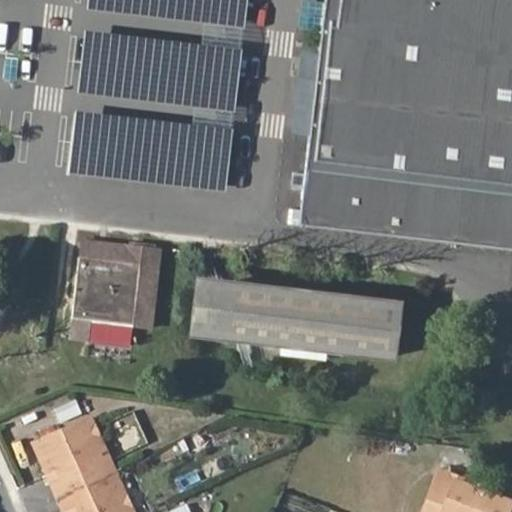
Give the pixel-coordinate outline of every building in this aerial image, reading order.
[(511,0),(327,0),(320,55),(302,54),(300,75),(318,77),(312,131),(301,223),(511,249),(511,0)] [(312,131),(318,77),(300,75),(295,130),(312,131)] [(144,258),(84,251),(77,315),(136,321),(144,258)] [(392,349),(399,304),(214,280),(209,286),(204,298),(202,307),(202,315),(205,323),(209,328),(392,349)] [(117,468),(93,414),(87,417),(110,471),(117,468)] [(65,474),(58,477),(57,477),(64,492),(110,471),(87,417),(39,438),(53,471),(55,470),(62,467),(65,474)] [(32,441),(46,474),(53,471),(39,438),(32,441)] [(465,474),(439,465),(436,475),(462,485),(465,474)] [(55,470),(58,477),(65,474),(62,467),(55,470)] [(128,511),(137,511),(117,468),(110,471),(128,511)] [(128,511),(110,471),(64,492),(70,507),(76,504),(83,501),(86,510),(80,511),(128,511)] [(474,511),(482,492),(471,488),(462,485),(436,475),(421,511),(474,511)] [(57,477),(49,480),(56,495),(64,492),(57,477)] [(484,488),(473,484),(471,488),(482,492),(484,488)] [(511,503),(511,492),(503,490),(499,498),(511,503)] [(62,510),(70,507),(64,492),(56,495),(62,510)] [(511,511),(511,503),(499,498),(492,496),(482,492),(474,511),(511,511)] [(76,504),(78,511),(80,511),(86,510),(83,501),(76,504)]
